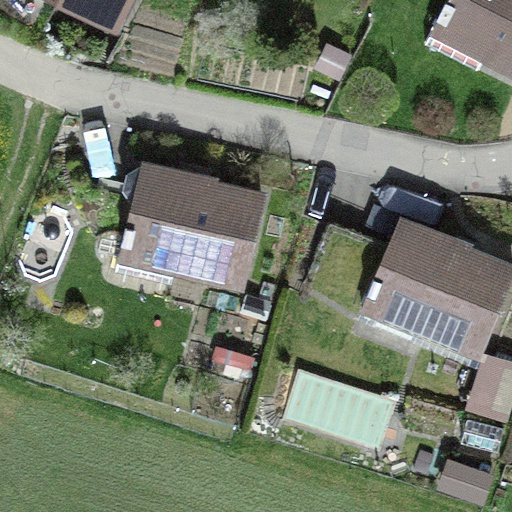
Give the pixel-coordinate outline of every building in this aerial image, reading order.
[(52,0),(59,3),(60,0),(75,0),(118,22),(128,0),(52,0)] [(475,70),(483,55),(511,69),(511,0),(453,0),(451,6),(445,3),(424,44),(475,70)] [(131,202),(138,204),(133,226),(126,224),(116,269),(174,283),(177,267),(239,282),(263,195),(148,165),(147,169),(128,173),(124,191),(131,202)] [(334,217),(312,270),(362,290),(383,237),(334,217)] [(416,326),(477,352),(511,271),(403,221),(379,279),(374,277),(368,293),(372,294),(365,312),(414,333),(416,326)] [(302,367),(287,415),(379,443),(394,396),(302,367)] [(464,441),(497,453),(503,428),(470,418),(464,441)] [(453,492),(481,501),(489,475),(461,466),(453,492)]
